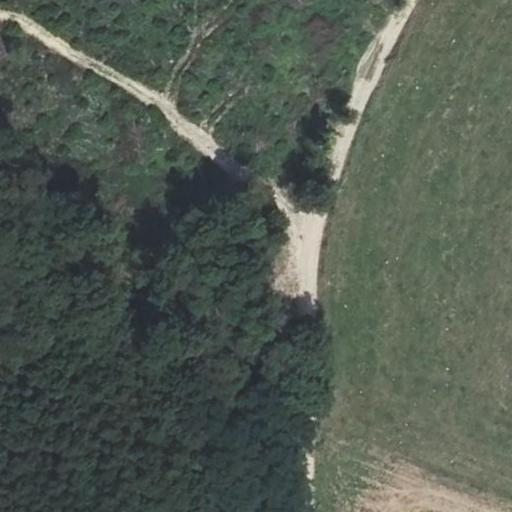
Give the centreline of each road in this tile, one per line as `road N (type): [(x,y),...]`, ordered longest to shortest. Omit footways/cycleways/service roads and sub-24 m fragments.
road 1 (track): [(306,511),(319,227),(362,107),(420,0)]
road 2 (track): [(0,1),(82,62),(164,106),(261,194),(319,227)]
